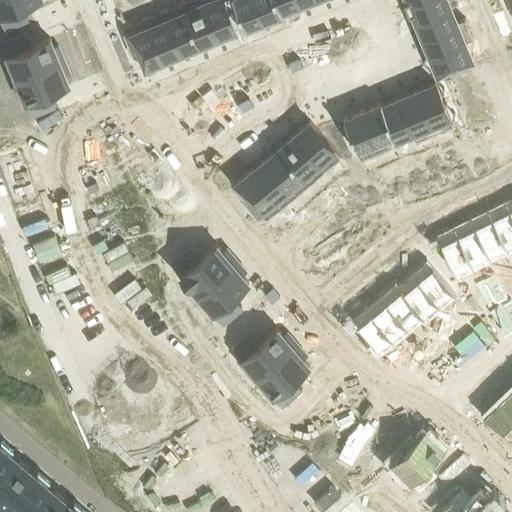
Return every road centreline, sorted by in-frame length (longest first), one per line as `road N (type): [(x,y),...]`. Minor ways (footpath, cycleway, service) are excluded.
road 1 (residential): [(373,381),(140,117),(85,0)]
road 2 (residential): [(511,478),(463,426),(373,381)]
road 3 (residential): [(0,421),(108,511)]
